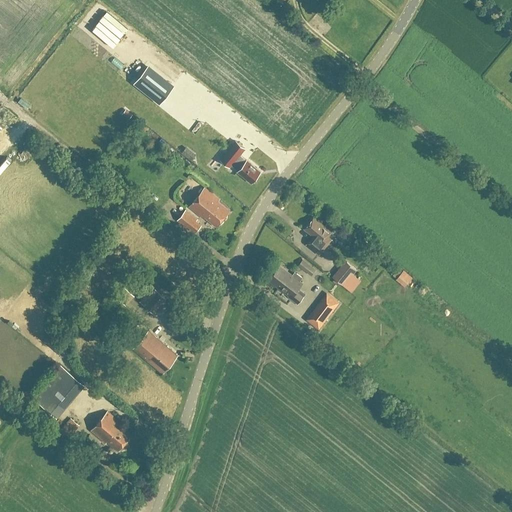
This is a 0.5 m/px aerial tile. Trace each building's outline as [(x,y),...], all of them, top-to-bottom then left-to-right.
[(148,67),(136,83),(160,102),(172,86),(148,67)] [(201,120),(209,112),(205,108),(197,115),(201,120)] [(219,131),(224,126),(213,116),(208,120),(219,131)] [(4,117),(0,121),(12,130),(15,126),(4,117)] [(256,179),(256,178),(260,172),(246,161),(239,156),(245,149),(236,141),(225,154),(220,160),(230,168),(231,166),(238,171),(238,172),(251,183),(252,182),(254,182),(256,179)] [(216,227),(229,210),(218,201),(219,199),(204,187),(188,207),(203,219),(205,218),(216,227)] [(190,229),(195,233),(202,225),(196,221),(197,219),(186,210),(177,221),(188,230),(190,229)] [(303,229),(314,238),(308,246),(319,255),(329,242),(326,239),(331,232),(334,228),(328,223),(325,227),(313,217),(303,229)] [(347,231),(352,236),(358,230),(353,225),(347,231)] [(321,255),(318,261),(327,266),(330,260),(321,255)] [(334,278),(343,286),(356,270),(346,262),(334,278)] [(297,291),(302,284),(299,281),(301,278),(296,274),(293,277),(279,266),(268,280),(291,298),(290,299),(297,304),(303,296),(297,291)] [(394,278),(409,287),(415,278),(400,269),(394,278)] [(171,293),(176,287),(172,282),(166,289),(171,293)] [(153,313),(165,299),(157,292),(145,306),(153,313)] [(314,313),(309,319),(319,327),(324,321),(339,302),(329,294),(314,313)] [(162,373),(177,356),(148,331),(133,349),(162,373)] [(66,341),(58,352),(63,356),(72,346),(66,341)] [(57,402),(69,409),(85,384),(79,380),(68,397),(63,394),(57,402)] [(70,410),(83,423),(87,418),(74,406),(70,410)] [(107,442),(118,451),(131,435),(120,425),(121,424),(106,411),(90,431),(105,443),(107,442)]
